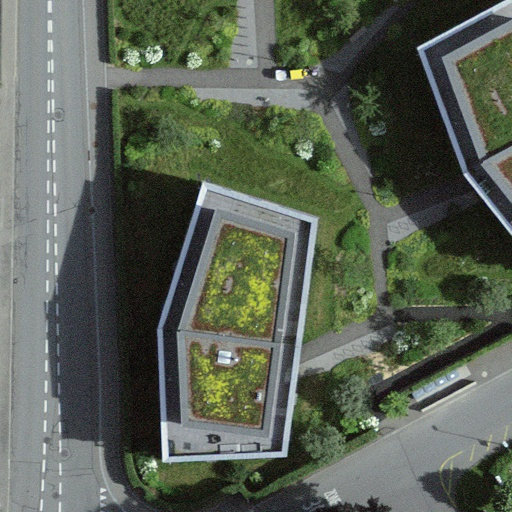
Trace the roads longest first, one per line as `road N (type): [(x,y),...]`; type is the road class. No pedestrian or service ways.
road 1 (secondary): [(47,0),(52,511)]
road 2 (residential): [(511,391),(302,511)]
